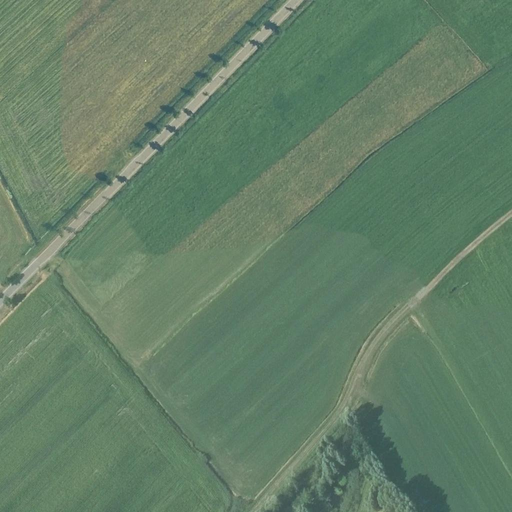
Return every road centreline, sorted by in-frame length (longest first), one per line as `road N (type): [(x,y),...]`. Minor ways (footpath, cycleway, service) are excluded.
road 1 (tertiary): [(0,301),(293,0)]
road 2 (track): [(511,215),(373,341),(348,403),(256,511)]
